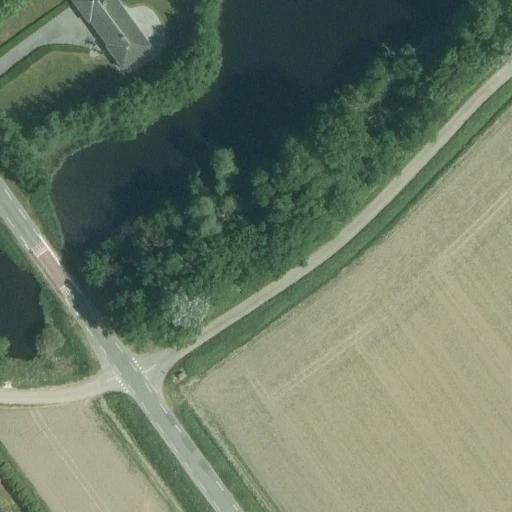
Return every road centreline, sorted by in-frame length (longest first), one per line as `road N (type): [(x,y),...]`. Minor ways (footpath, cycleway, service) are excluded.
road 1 (unclassified): [(129,378),(297,272),(416,169),(511,69)]
road 2 (tertiary): [(129,378),(0,205)]
road 3 (tertiary): [(225,511),(129,378)]
road 4 (unclassified): [(0,399),(89,392),(129,378)]
